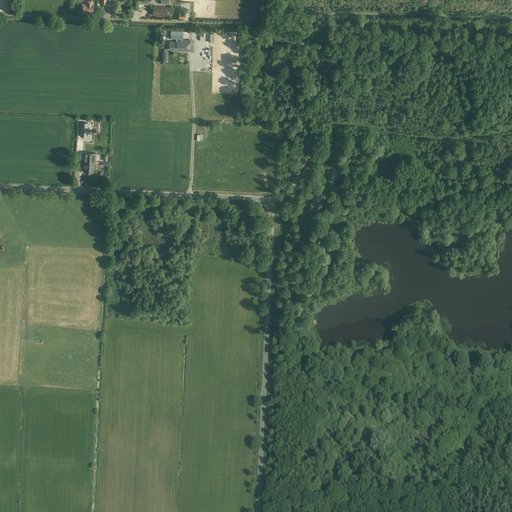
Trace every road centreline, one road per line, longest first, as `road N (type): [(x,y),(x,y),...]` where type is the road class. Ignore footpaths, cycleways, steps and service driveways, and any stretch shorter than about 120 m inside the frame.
road 1 (unclassified): [(258,511),(269,206),(259,198),(0,186)]
road 2 (track): [(128,20),(0,14)]
